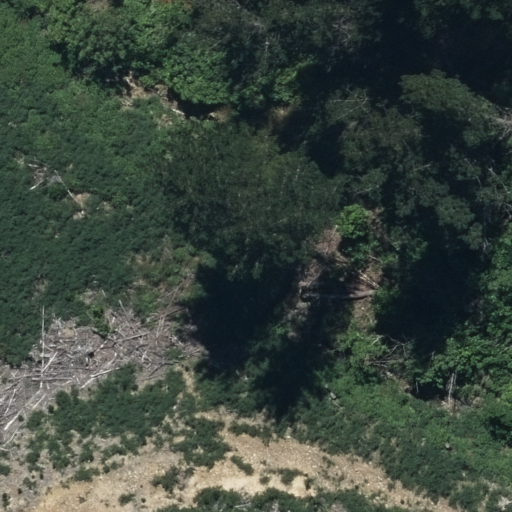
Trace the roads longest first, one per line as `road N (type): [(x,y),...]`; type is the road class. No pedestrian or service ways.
road 1 (track): [(68,511),(222,433),(345,511)]
road 2 (track): [(511,144),(423,0)]
